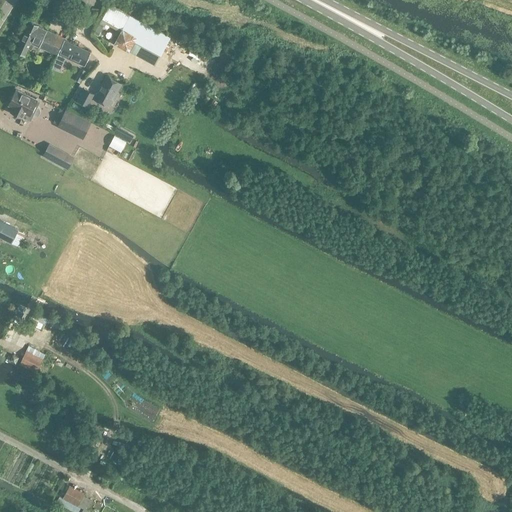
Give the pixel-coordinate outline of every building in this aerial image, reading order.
[(143,24),(110,6),(94,34),(98,37),(105,23),(121,31),(113,44),(155,67),(171,37),(162,32),(161,33),(143,22),(143,24)] [(35,24),(30,22),(16,51),(25,55),(29,48),(31,49),(34,44),(57,55),(64,40),(64,38),(35,25),(35,24)] [(85,65),(91,53),(64,40),(57,55),(52,67),(59,70),(64,60),(63,59),(64,56),(85,65)] [(109,106),(123,82),(108,74),(94,98),(109,106)] [(89,105),(96,93),(84,86),(78,99),(89,105)] [(39,106),(41,101),(16,90),(15,93),(14,93),(12,98),(12,99),(9,104),(14,107),(12,111),(23,117),(30,121),(37,105),(39,106)] [(217,110),(221,104),(213,98),(209,104),(217,110)] [(82,138),(89,124),(66,112),(59,127),(82,138)] [(47,148),(43,156),(67,169),(72,161),(47,148)] [(0,237),(11,243),(18,229),(0,219),(0,237)] [(49,327),(52,320),(34,311),(31,318),(49,327)] [(36,372),(43,359),(37,356),(40,351),(28,345),(19,364),(36,372)] [(16,363),(19,357),(12,354),(9,360),(16,363)] [(78,506),(85,493),(70,485),(63,498),(59,496),(56,503),(72,511),(78,511),(80,508),(78,506)]
